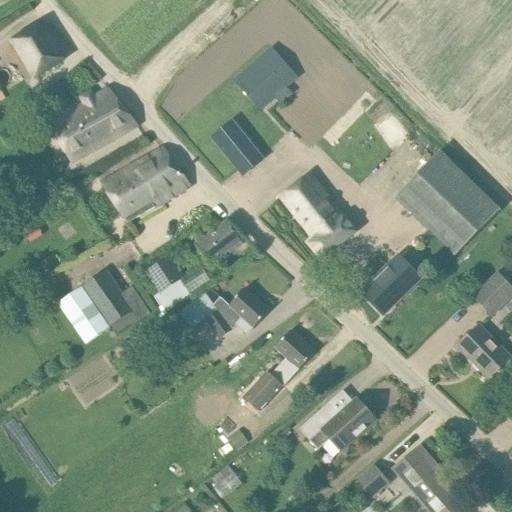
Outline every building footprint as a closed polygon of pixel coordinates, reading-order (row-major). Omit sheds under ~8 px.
[(33,78),(64,58),(42,22),(10,41),(33,78)] [(268,49),(232,81),(255,107),(270,94),(277,101),(287,92),(281,84),(291,74),(268,49)] [(57,81),(42,90),(54,110),(69,101),(57,81)] [(133,125),(110,88),(50,124),(73,162),(133,125)] [(241,171),(262,155),(233,117),(211,134),(241,171)] [(163,145),(103,183),(128,223),(188,185),(163,145)] [(439,153),(395,198),(455,256),(498,211),(439,153)] [(309,241),(321,256),(354,229),(309,173),(280,197),(313,237),(309,241)] [(223,222),(196,243),(210,263),(240,242),(223,222)] [(360,292),(382,315),(421,276),(398,254),(360,292)] [(169,256),(145,273),(159,293),(154,297),(166,314),(192,296),(180,279),(183,277),(169,256)] [(133,310),(107,268),(81,286),(81,285),(57,302),(86,345),(110,328),(109,326),(133,310)] [(511,287),(497,272),(472,297),(491,316),(511,296),(511,287)] [(213,313),(203,319),(219,341),(232,331),(237,325),(247,334),(253,327),(253,328),(269,310),(244,288),(228,305),(220,298),(209,310),(213,313)] [(177,341),(191,331),(178,313),(164,322),(177,341)] [(511,357),(479,324),(457,346),(491,381),(511,359),(511,357)] [(264,408),(300,369),(315,352),(290,330),(275,347),(283,354),(287,358),(272,374),(268,370),(247,392),(264,408)] [(332,439),(343,451),(377,420),(358,399),(341,414),(331,402),(300,430),(319,451),(332,439)] [(235,450),(246,442),(236,429),(226,436),(235,450)] [(450,488),(453,485),(419,445),(392,468),(429,511),(454,511),(464,504),(450,488)] [(372,496),(387,483),(373,467),(358,480),(372,496)] [(349,511),(341,502),(328,511),(349,511)]
